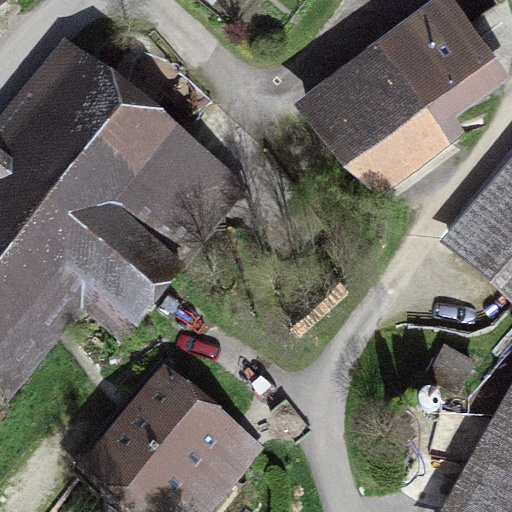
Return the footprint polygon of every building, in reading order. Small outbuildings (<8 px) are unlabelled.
[(377,187),(448,138),(433,117),(491,76),(451,17),(314,111),(355,170),(377,187)] [(0,173),(0,365),(11,375),(44,335),(33,326),(62,292),(122,342),(179,275),(118,224),(182,148),(88,69),(0,173)] [(511,181),(454,248),(511,299),(511,181)] [(97,470),(149,511),(209,511),(256,455),(167,383),(97,470)] [(511,511),(511,432),(466,511),(511,511)]
